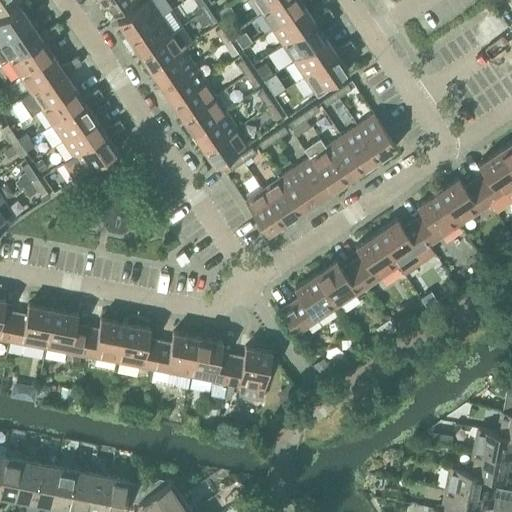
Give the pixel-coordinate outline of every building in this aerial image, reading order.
[(0,0),(0,10),(15,0),(0,0)] [(99,0),(103,5),(107,2),(115,13),(133,0),(99,0)] [(128,36),(161,14),(152,0),(147,0),(118,20),(128,36)] [(193,0),(200,11),(206,7),(201,0),(193,0)] [(253,0),(261,11),(277,0),(253,0)] [(272,28),(305,5),(301,0),(277,0),(261,11),(272,28)] [(237,16),(229,4),(217,12),(225,23),(237,16)] [(0,42),(31,22),(20,5),(0,18),(0,42)] [(305,5),(272,28),(282,43),(315,20),(313,18),(305,5)] [(206,7),(200,11),(210,24),(215,21),(206,7)] [(321,13),(325,20),(333,15),(328,8),(321,13)] [(293,59),(326,37),(318,25),(325,20),(321,13),(313,18),(315,20),(282,43),(293,59)] [(139,53),(172,30),(161,14),(128,36),(139,53)] [(31,22),(0,42),(0,62),(1,65),(9,60),(42,37),(40,34),(31,22)] [(47,29),(52,36),(60,31),(55,24),(47,29)] [(180,24),(172,30),(139,53),(150,69),(183,46),(191,40),(180,24)] [(222,43),(228,39),(220,27),(214,31),(222,43)] [(52,36),(47,29),(40,34),(42,37),(9,60),(19,75),(52,53),(45,41),(52,36)] [(246,31),(236,37),(243,48),(252,40),(246,31)] [(326,37),(293,59),(304,75),(336,53),(335,50),(326,37)] [(228,39),(222,43),(231,56),(236,52),(228,39)] [(342,44),(347,52),(355,47),(350,39),(342,44)] [(347,52),(342,44),(335,50),(336,53),(304,75),(318,96),(340,81),(337,77),(348,70),(339,57),(347,52)] [(183,46),(150,69),(161,85),(194,62),(183,46)] [(52,53),(19,75),(30,91),(63,69),(61,66),(52,53)] [(69,60),(74,68),(81,63),(76,55),(69,60)] [(243,75),(249,71),(241,59),(235,63),(243,75)] [(74,68),(69,60),(61,66),(63,69),(30,91),(41,107),(54,98),(56,97),(74,85),(66,73),(74,68)] [(194,62),(161,85),(171,101),(181,94),(204,78),(194,62)] [(265,63),(255,69),(263,81),(272,75),(265,63)] [(249,71),(243,75),(252,88),(258,84),(249,71)] [(215,94),(204,78),(181,94),(171,101),(182,117),(215,94)] [(348,82),(334,91),(338,97),(351,88),(348,82)] [(83,97),(74,85),(56,97),(54,98),(41,107),(52,124),(86,101),(83,97)] [(93,97),(95,100),(103,95),(98,87),(90,93),(93,97)] [(265,107),(271,103),(263,91),(257,95),(265,107)] [(326,105),(338,97),(334,91),(322,99),(326,105)] [(63,140),(96,117),(87,105),(95,100),(93,97),(90,93),(83,97),(86,101),(52,124),(63,140)] [(193,133),(226,110),(215,94),(182,117),(193,133)] [(271,103),(265,107),(274,120),(279,116),(271,103)] [(304,111),(308,117),(321,108),(317,103),(304,111)] [(204,149),(237,126),(226,110),(193,133),(204,149)] [(308,117),(304,111),(292,120),(295,125),(308,117)] [(359,124),(381,157),(396,147),(374,113),(367,118),(359,124)] [(96,117),(63,140),(73,155),(73,156),(107,133),(104,129),(96,117)] [(111,124),(116,132),(124,126),(119,119),(111,124)] [(8,124),(3,128),(12,142),(18,138),(8,124)] [(116,132),(111,124),(104,129),(107,133),(73,156),(73,155),(63,162),(75,179),(118,150),(109,137),(116,132)] [(381,157),(359,124),(343,134),(365,168),(367,166),(381,157)] [(237,126),(204,149),(215,166),(248,143),(237,126)] [(272,133),(276,138),(286,132),(282,126),(272,133)] [(27,132),(18,138),(22,144),(31,137),(27,132)] [(276,138),(272,133),(257,143),(261,149),(276,138)] [(327,145),(349,178),(365,168),(343,134),(327,145)] [(327,145),(321,137),(305,148),(310,156),(311,156),(333,189),(349,178),(327,145)] [(18,138),(12,142),(22,156),(27,152),(26,150),(22,144),(18,138)] [(34,145),(30,139),(22,144),(26,150),(34,145)] [(511,139),(499,149),(511,167),(511,139)] [(241,154),(245,160),(256,152),(252,147),(241,154)] [(511,167),(499,149),(478,163),(484,172),(475,178),(491,202),(490,203),(496,211),(511,200),(511,167)] [(245,160),(241,154),(227,164),(231,169),(245,160)] [(295,166),(317,200),(333,189),(311,156),(310,156),(295,166)] [(48,167),(42,158),(35,163),(40,172),(48,167)] [(32,180),(38,176),(28,161),(22,165),(32,180)] [(279,177),(301,210),(317,200),(295,166),(279,177)] [(38,176),(32,180),(42,194),(47,190),(38,176)] [(438,190),(460,223),(490,203),(491,202),(475,178),(464,185),(458,176),(438,190)] [(301,210),(279,177),(263,188),(285,221),(301,210)] [(285,221),(263,188),(246,199),(269,232),(285,221)] [(51,195),(47,190),(39,196),(42,201),(51,195)] [(413,220),(429,244),(460,223),(438,190),(417,204),(423,213),(413,220)] [(4,199),(0,201),(0,228),(17,218),(4,199)] [(429,244),(413,220),(403,227),(397,217),(377,231),(399,264),(404,273),(435,252),(429,244)] [(369,284),(399,264),(377,231),(355,245),(361,254),(353,260),(369,284)] [(184,251),(176,256),(182,265),(190,259),(184,251)] [(369,284),(353,260),(342,267),(336,258),(316,272),(338,305),(369,284)] [(338,305),(316,272),(294,286),(300,295),(279,309),(296,334),(338,305)] [(0,296),(0,337),(10,340),(16,311),(3,309),(5,298),(0,296)] [(16,311),(10,340),(46,347),(54,307),(28,302),(26,313),(16,311)] [(82,354),(88,325),(76,323),(78,312),(54,307),(46,347),(82,354)] [(118,361),(126,322),(101,317),(99,328),(88,325),(82,354),(118,361)] [(126,322),(118,361),(155,368),(160,340),(148,337),(150,326),(126,322)] [(191,375),(199,336),(173,331),(171,342),(160,340),(155,368),(152,380),(188,387),(191,375)] [(227,382),(233,354),(220,351),(222,341),(199,336),(191,375),(227,382)] [(233,354),(227,382),(264,389),(271,350),(245,345),(243,356),(233,354)] [(327,362),(315,370),(323,383),(335,376),(327,362)] [(48,383),(38,381),(37,385),(36,393),(48,396),(50,386),(48,383)] [(279,393),(287,406),(301,397),(292,381),(281,388),(279,393)] [(35,400),(37,385),(32,385),(27,388),(25,398),(35,400)] [(75,393),(61,391),(59,402),(73,404),(75,393)] [(511,411),(504,410),(502,409),(498,430),(498,431),(511,433),(511,411)] [(473,448),(511,455),(511,433),(498,431),(498,430),(478,426),(473,448)] [(511,455),(473,448),(469,469),(469,470),(485,473),(485,475),(504,479),(507,465),(511,466),(511,455)] [(14,497),(21,458),(3,454),(0,471),(0,494),(1,495),(13,497),(14,497)] [(21,458),(14,497),(27,500),(25,511),(29,511),(33,511),(36,501),(32,501),(39,461),(21,458)] [(49,504),(57,465),(39,461),(32,501),(36,501),(49,504)] [(62,511),(71,511),(72,509),(67,508),(75,468),(57,465),(49,504),(63,507),(62,511)] [(446,487),(511,500),(511,489),(483,484),(485,475),(485,473),(469,470),(469,469),(450,465),(446,487)] [(85,511),(92,472),(75,468),(67,508),(72,509),(85,511)] [(92,472),(85,511),(89,511),(103,511),(110,475),(92,472)] [(125,499),(127,490),(128,485),(128,483),(128,482),(129,479),(110,475),(103,511),(122,511),(124,504),(125,499)] [(137,501),(144,511),(154,511),(181,494),(171,479),(169,480),(158,478),(147,485),(128,482),(128,483),(128,485),(127,490),(125,499),(137,501)] [(511,508),(511,500),(446,487),(442,509),(455,511),(477,511),(479,505),(511,511),(511,508)] [(181,494),(154,511),(188,511),(191,510),(183,497),(181,494)]
